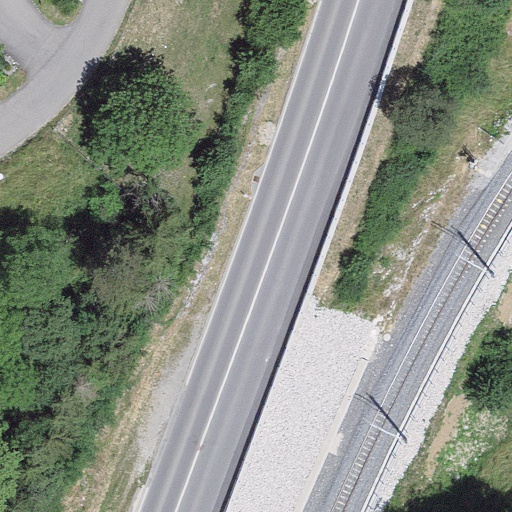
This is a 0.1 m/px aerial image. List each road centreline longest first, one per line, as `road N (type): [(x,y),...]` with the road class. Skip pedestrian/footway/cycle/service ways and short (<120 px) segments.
road 1 (secondary): [(175,511),(359,0)]
road 2 (residential): [(112,0),(91,43),(50,92),(0,130)]
